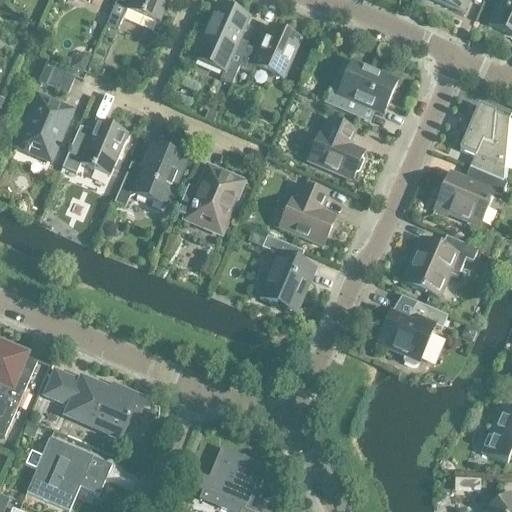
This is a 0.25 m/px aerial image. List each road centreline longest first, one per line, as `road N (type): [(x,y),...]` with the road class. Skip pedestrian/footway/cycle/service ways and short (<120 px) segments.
road 1 (residential): [(297,431),(457,53),(328,0)]
road 2 (residential): [(0,307),(199,390)]
road 3 (residential): [(145,511),(199,390)]
